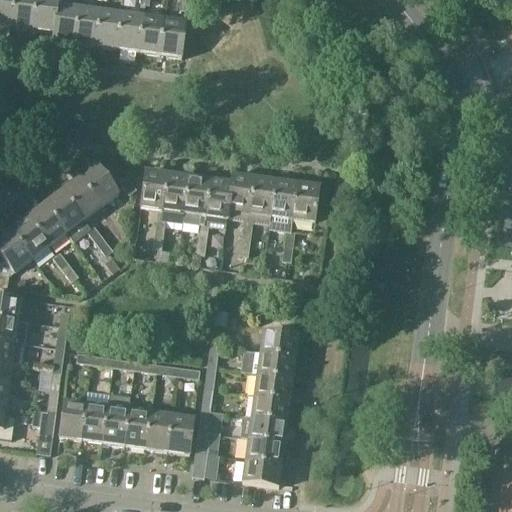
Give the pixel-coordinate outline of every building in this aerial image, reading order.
[(0,0),(0,28),(9,30),(13,0),(0,0)] [(13,0),(9,30),(32,33),(36,0),(13,0)] [(36,0),(32,33),(51,35),(55,7),(57,7),(57,0),(36,0)] [(140,0),(139,7),(148,8),(149,0),(140,0)] [(179,0),(178,13),(187,14),(188,0),(179,0)] [(76,10),(57,7),(55,7),(51,35),(50,43),(71,46),(76,10)] [(71,46),(94,49),(99,13),(76,10),(71,46)] [(94,49),(116,52),(121,17),(99,13),(94,49)] [(143,20),(121,17),(116,52),(138,55),(143,20)] [(138,55),(159,58),(164,23),(143,20),(138,55)] [(185,26),(164,23),(159,58),(180,61),(185,26)] [(95,167),(77,181),(100,211),(118,197),(95,167)] [(161,213),(160,223),(161,223),(167,177),(144,173),(139,210),(161,213)] [(164,225),(180,228),(187,180),(167,177),(161,223),(160,223),(156,223),(154,236),(163,237),(164,225)] [(229,185),(224,223),(226,224),(243,226),(246,227),(251,180),(231,177),(229,185)] [(210,183),(187,180),(180,228),(181,228),(181,227),(199,229),(199,228),(203,229),(210,183)] [(242,229),(240,243),(249,244),(251,231),(252,231),(252,228),(267,230),(273,183),(251,180),(246,227),(243,226),(242,229)] [(83,223),(100,211),(77,181),(60,194),(83,223)] [(135,193),(126,181),(119,187),(128,199),(135,193)] [(210,183),(203,229),(199,228),(199,229),(197,242),(206,244),(207,231),(225,234),(226,224),(224,223),(229,185),(210,183)] [(295,186),(273,183),(267,230),(268,230),(268,234),(285,236),(288,236),(290,223),(294,193),(295,186)] [(285,236),(283,249),(292,250),(294,236),(290,236),(291,223),(313,226),(318,189),(295,186),(294,193),(290,223),(288,236),(285,236)] [(60,194),(42,207),(73,246),(86,236),(90,233),(82,224),(83,223),(60,194)] [(42,207),(25,220),(48,249),(65,237),(72,246),(73,246),(42,207)] [(30,263),(48,249),(25,220),(7,234),(30,263)] [(86,236),(95,248),(102,242),(93,230),(90,233),(86,236)] [(13,276),(30,263),(7,234),(0,239),(0,259),(4,265),(0,267),(1,268),(0,272),(0,291),(6,292),(8,278),(12,275),(13,276)] [(160,254),(163,237),(154,236),(152,253),(160,254)] [(111,255),(102,242),(95,248),(104,260),(111,255)] [(203,260),(206,244),(197,242),(194,259),(203,260)] [(247,260),(249,244),(240,243),(238,259),(247,260)] [(290,267),(292,250),(283,249),(281,265),(290,267)] [(52,262),(61,274),(68,269),(59,256),(52,262)] [(111,278),(119,272),(111,262),(104,268),(111,278)] [(77,280),(68,269),(61,274),(70,286),(77,280)] [(0,299),(0,321),(17,324),(20,302),(0,299)] [(59,316),(57,329),(66,330),(68,317),(59,316)] [(17,325),(17,324),(0,321),(0,343),(24,347),(26,327),(17,325)] [(281,323),(278,337),(295,339),(297,325),(281,323)] [(64,347),(66,330),(57,329),(55,346),(64,347)] [(261,334),(258,356),(295,361),(298,339),(261,334)] [(211,335),(209,350),(218,351),(220,336),(211,335)] [(0,365),(11,367),(11,369),(21,370),(24,348),(23,348),(24,347),(0,343),(0,365)] [(240,376),(255,378),(292,383),(295,361),(258,356),(242,354),(240,376)] [(215,373),(217,358),(208,357),(206,371),(215,373)] [(53,358),(51,373),(61,374),(62,359),(53,358)] [(77,358),(76,367),(90,369),(92,360),(77,358)] [(98,360),(97,370),(112,372),(113,363),(98,360)] [(134,365),(120,363),(118,373),(133,375),(134,365)] [(0,365),(0,387),(8,388),(11,369),(11,367),(0,365)] [(156,368),(141,366),(140,375),(155,378),(156,368)] [(163,369),(161,378),(176,380),(178,371),(163,369)] [(184,372),(183,381),(198,383),(199,374),(184,372)] [(59,390),(61,374),(51,373),(50,389),(59,390)] [(214,379),(205,378),(203,393),(212,394),(214,379)] [(255,378),(252,399),(289,404),(292,383),(255,378)] [(0,409),(5,411),(8,388),(0,387),(0,409)] [(202,399),(200,414),(209,416),(211,401),(202,399)] [(252,399),(249,421),(286,425),(289,404),(252,399)] [(48,401),(46,417),(55,418),(57,403),(48,401)] [(58,441),(80,444),(85,407),(63,404),(58,441)] [(80,444),(101,447),(106,410),(85,407),(80,444)] [(128,413),(106,410),(101,447),(123,450),(128,413)] [(150,416),(128,413),(123,450),(145,453),(150,416)] [(55,418),(46,417),(33,415),(31,430),(39,431),(38,438),(52,440),(55,418)] [(145,453),(166,455),(171,419),(150,416),(145,453)] [(193,422),(171,419),(166,455),(188,458),(193,422)] [(208,422),(199,421),(197,436),(206,437),(208,422)] [(249,421),(246,442),(283,447),(286,425),(249,421)] [(208,444),(205,443),(196,442),(194,456),(206,458),(208,444)] [(246,442),(243,463),(280,468),(283,447),(246,442)] [(203,458),(194,456),(191,480),(203,482),(206,458),(203,458)] [(277,491),(280,468),(243,463),(240,486),(277,491)]
